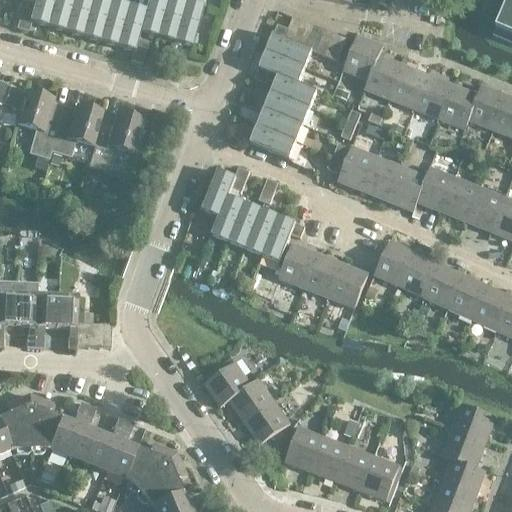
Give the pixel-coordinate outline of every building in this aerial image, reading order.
[(47,29),(55,0),(37,0),(36,5),(35,5),(33,12),(30,23),(30,24),(31,24),(47,29)] [(55,0),(47,29),(65,34),(74,0),(55,0)] [(74,0),(65,34),(82,39),(93,0),(74,0)] [(99,0),(93,0),(82,39),(99,43),(111,3),(99,0)] [(149,0),(145,13),(139,34),(140,35),(157,39),(168,0),(149,0)] [(171,0),(168,0),(157,39),(174,44),(186,4),(171,0)] [(511,0),(508,0),(496,31),(493,37),(511,45),(511,0)] [(111,3),(99,43),(117,48),(128,8),(111,3)] [(204,9),(186,4),(174,44),(192,49),(204,9)] [(134,53),(137,42),(138,42),(140,35),(139,34),(145,13),(128,8),(117,48),(134,53)] [(20,20),(30,23),(33,12),(23,9),(20,20)] [(17,31),(27,34),(28,34),(31,24),(30,24),(30,23),(20,20),(17,31)] [(284,42),(295,47),(304,25),(294,20),(289,32),(284,42)] [(304,25),(295,47),(306,51),(315,29),(304,25)] [(267,56),(306,72),(313,54),(306,51),(295,47),(284,42),(289,32),(279,28),(275,38),(274,37),(267,56)] [(315,29),(306,51),(313,54),(316,56),(325,33),(315,29)] [(325,33),(316,56),(327,60),(336,38),(325,33)] [(338,64),(347,42),(336,38),(327,60),(338,64)] [(383,49),(377,47),(358,39),(344,74),(368,84),(369,85),(380,58),(383,49)] [(134,53),(145,56),(148,45),(138,42),(137,42),(134,53)] [(131,63),(142,67),(145,56),(134,53),(131,63)] [(299,88),(300,87),(306,72),(267,56),(260,72),(256,82),(267,86),(271,77),(278,80),(299,88)] [(391,104),(405,68),(380,58),(369,85),(368,84),(365,93),(391,104)] [(405,68),(391,104),(415,114),(429,78),(405,68)] [(429,78),(415,114),(440,124),(454,88),(429,78)] [(311,111),(318,94),(300,87),(299,88),(278,80),(272,95),(311,111)] [(0,107),(3,108),(19,115),(24,96),(10,90),(11,89),(0,84),(0,107)] [(440,124),(465,134),(466,134),(469,124),(479,98),(454,88),(440,124)] [(482,89),(479,98),(469,124),(494,134),(508,99),(482,89)] [(52,155),(65,109),(53,106),(54,101),(26,93),(25,96),(24,96),(19,115),(15,128),(36,134),(29,157),(50,163),(52,155)] [(265,112),(304,128),(311,111),(272,95),(265,112)] [(511,100),(508,99),(494,134),(511,141),(511,100)] [(75,145),(94,151),(104,116),(77,108),(76,112),(65,109),(52,155),(71,161),(75,145)] [(258,129),(297,145),(304,128),(265,112),(258,129)] [(347,127),(356,131),(361,118),(352,114),(347,127)] [(109,176),(116,151),(136,157),(145,124),(117,116),(116,120),(105,117),(105,116),(104,116),(94,151),(89,170),(109,176)] [(356,131),(347,127),(342,140),(351,143),(356,131)] [(251,146),(290,162),(297,145),(258,129),(251,146)] [(334,160),(343,164),(348,151),(339,147),(334,160)] [(338,185),(364,195),(378,160),(352,150),(338,185)] [(343,164),(334,160),(329,173),(337,177),(343,164)] [(403,170),(378,160),(364,195),(389,205),(403,170)] [(403,170),(389,205),(414,215),(418,206),(417,206),(428,180),(427,180),(403,170)] [(456,181),(431,171),(431,170),(427,180),(428,180),(417,206),(418,206),(442,216),(456,181)] [(240,171),(236,181),(235,183),(245,187),(250,175),(240,171)] [(231,192),(235,183),(236,181),(219,174),(203,213),(220,220),(228,199),(229,200),(232,192),(231,192)] [(442,216),(467,226),(481,191),(456,181),(442,216)] [(245,187),(235,183),(231,192),(232,192),(242,196),(245,187)] [(279,187),(268,183),(264,193),(275,197),(279,187)] [(481,191),(467,226),(492,236),(506,200),(481,191)] [(275,197),(264,193),(260,204),(270,208),(275,197)] [(213,238),(230,245),(246,206),(229,200),(228,199),(220,220),(213,238)] [(492,236),(511,243),(511,202),(506,200),(492,236)] [(230,245),(247,252),(263,213),(246,206),(230,245)] [(247,252),(264,259),(279,220),(263,213),(247,252)] [(210,233),(214,221),(200,217),(197,229),(210,233)] [(279,220),(264,259),(281,265),(292,238),(301,242),(305,231),(279,220)] [(390,245),(375,279),(400,290),(416,256),(390,245)] [(305,292),(319,257),(293,247),(279,282),(305,292)] [(416,256),(400,290),(424,301),(440,267),(416,256)] [(319,257),(305,292),(330,302),(344,267),(319,257)] [(344,267),(330,302),(355,312),(369,277),(344,267)] [(440,267),(424,301),(449,312),(464,278),(440,267)] [(489,289),(464,278),(449,312),(473,324),(489,289)] [(0,349),(3,350),(3,338),(3,329),(16,330),(18,286),(0,285),(0,349)] [(18,286),(16,330),(28,330),(28,339),(27,339),(27,351),(35,352),(38,296),(38,287),(18,286)] [(497,335),(511,302),(511,299),(489,289),(473,324),(497,335)] [(59,297),(38,296),(35,352),(44,352),(44,340),(43,340),(44,331),(57,332),(59,297)] [(59,297),(57,332),(69,332),(69,340),(68,340),(68,353),(76,353),(77,351),(78,326),(87,326),(88,315),(78,314),(79,297),(59,297)] [(511,341),(511,302),(497,335),(511,341)] [(88,351),(89,326),(87,326),(78,326),(77,351),(88,351)] [(99,351),(100,327),(89,326),(88,351),(99,351)] [(111,352),(112,328),(100,327),(99,351),(111,352)] [(205,388),(221,411),(229,405),(252,389),(252,388),(237,366),(205,388)] [(244,427),(276,405),(260,382),(252,388),(252,389),(229,405),(244,427)] [(49,453),(61,420),(49,416),(53,408),(29,398),(29,399),(29,453),(48,453),(49,453)] [(0,427),(11,453),(29,453),(29,399),(6,408),(9,417),(0,420),(0,427)] [(260,450),(292,427),(276,405),(244,427),(260,450)] [(68,461),(88,409),(80,406),(76,416),(77,417),(73,425),(61,420),(49,453),(68,461)] [(497,421),(461,408),(451,433),(487,447),(497,421)] [(86,468),(100,435),(88,430),(91,423),(92,423),(96,412),(88,409),(68,461),(86,468)] [(105,476),(126,424),(119,421),(114,432),(115,432),(112,440),(100,435),(86,468),(105,476)] [(126,424),(105,476),(124,483),(138,450),(126,446),(129,437),(130,437),(134,427),(126,424)] [(0,457),(11,453),(0,427),(0,457)] [(311,476),(325,440),(299,430),(285,466),(311,476)] [(451,433),(442,458),(441,459),(451,463),(451,462),(477,472),(477,471),(487,447),(451,433)] [(336,485),(350,450),(325,440),(311,476),(336,485)] [(126,484),(138,496),(177,457),(153,447),(149,455),(138,450),(124,483),(126,484)] [(336,485),(361,495),(375,460),(350,450),(336,485)] [(151,508),(151,509),(183,495),(178,484),(186,480),(177,457),(138,496),(151,508)] [(400,469),(375,460),(361,495),(387,505),(400,469)] [(441,487),(477,500),(487,475),(477,471),(477,472),(451,462),(451,463),(441,487)] [(10,489),(13,497),(23,492),(20,485),(10,489)] [(432,511),(472,511),(477,500),(441,487),(432,511)] [(151,509),(152,511),(195,511),(200,510),(197,503),(188,507),(183,495),(151,509)]
